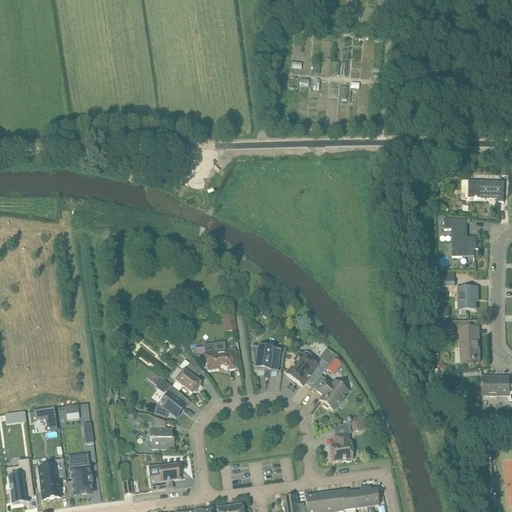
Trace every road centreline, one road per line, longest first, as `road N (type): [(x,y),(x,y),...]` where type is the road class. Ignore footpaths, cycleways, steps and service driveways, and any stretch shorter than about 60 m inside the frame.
road 1 (unclassified): [(0,147),(511,144)]
road 2 (residential): [(206,497),(198,432),(215,407),(276,399),(302,420),(311,483)]
road 3 (residential): [(511,358),(496,338),(497,251),(511,234)]
